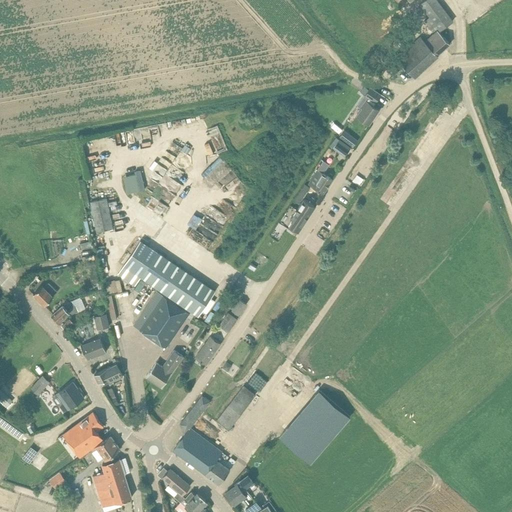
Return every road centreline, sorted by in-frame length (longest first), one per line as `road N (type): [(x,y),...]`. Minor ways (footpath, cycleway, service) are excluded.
road 1 (unclassified): [(151,450),(386,112),(418,83),(459,67)]
road 2 (unknown): [(260,298),(161,241),(114,192),(120,161),(183,140)]
road 3 (secondary): [(151,450),(104,413),(57,337),(0,277)]
road 4 (residential): [(511,217),(459,67)]
